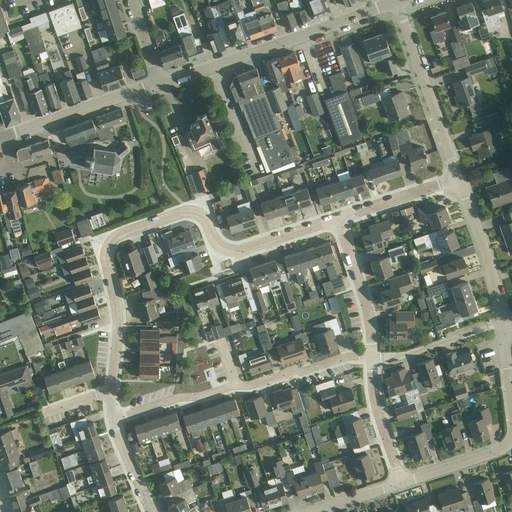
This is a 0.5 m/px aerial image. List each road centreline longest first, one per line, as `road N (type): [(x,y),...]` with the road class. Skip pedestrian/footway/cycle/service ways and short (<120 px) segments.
road 1 (residential): [(120,386),(126,302),(109,241),(196,212),(206,212),(221,237),(243,250),(338,221)]
road 2 (residential): [(119,406),(181,404),(371,357)]
road 3 (secondary): [(160,83),(396,1)]
road 4 (residential): [(456,178),(396,1)]
road 5 (secondary): [(0,138),(160,83)]
road 6 (residential): [(502,323),(456,178)]
road 7 (residential): [(371,357),(370,323),(338,221)]
road 8 (residential): [(371,357),(413,353),(502,323)]
road 9 (residential): [(401,482),(377,408),(371,357)]
road 10 (residential): [(338,221),(456,178)]
road 11 (residential): [(401,482),(498,450),(511,437)]
